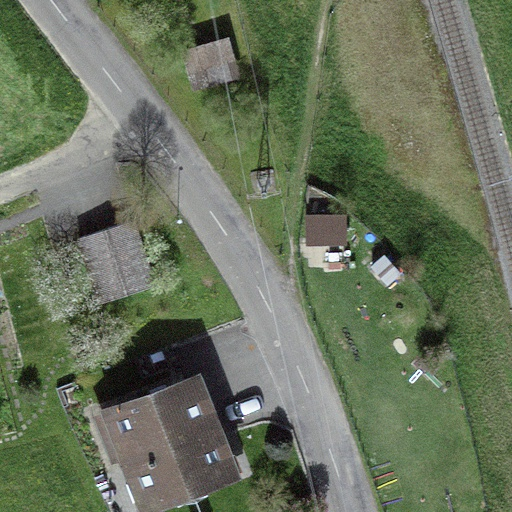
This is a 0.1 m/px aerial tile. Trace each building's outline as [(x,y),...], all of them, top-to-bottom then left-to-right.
[(194,87),(241,73),(229,32),(182,46),(194,87)] [(346,242),(346,211),(306,211),(305,242),(346,242)] [(135,217),(72,237),(93,303),(157,283),(135,217)] [(372,264),(387,282),(401,269),(387,252),(372,264)] [(242,471),(202,364),(100,402),(102,407),(91,411),(110,460),(120,456),(140,509),(242,471)]
